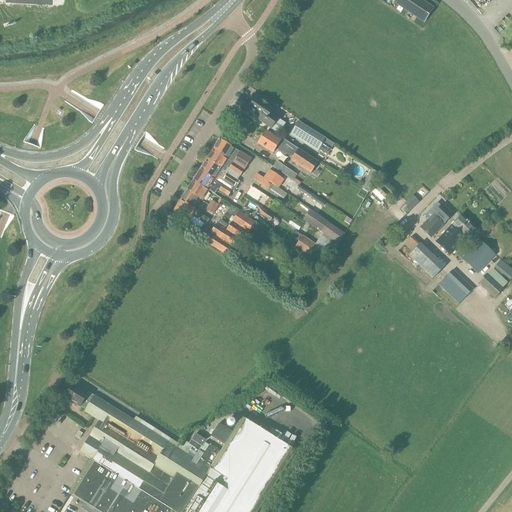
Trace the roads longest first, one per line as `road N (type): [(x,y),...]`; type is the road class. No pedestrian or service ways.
road 1 (residential): [(227,12),(248,36),(251,58),(153,216)]
road 2 (primary): [(122,145),(167,74),(227,12)]
road 3 (primary): [(220,4),(153,60),(112,121)]
road 4 (primary): [(62,256),(90,250),(109,228),(122,145)]
road 5 (secondary): [(0,440),(12,409),(24,312)]
road 6 (primary): [(112,121),(55,156),(0,151)]
